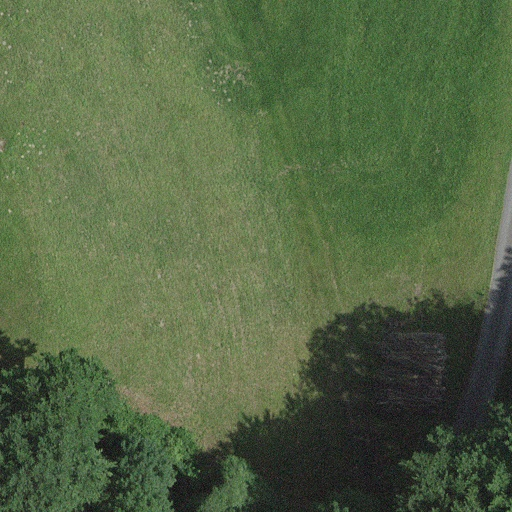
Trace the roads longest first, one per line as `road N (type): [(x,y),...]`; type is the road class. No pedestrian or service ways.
road 1 (track): [(497,342),(382,441),(272,230),(251,0)]
road 2 (unclassified): [(511,265),(497,342),(443,511)]
